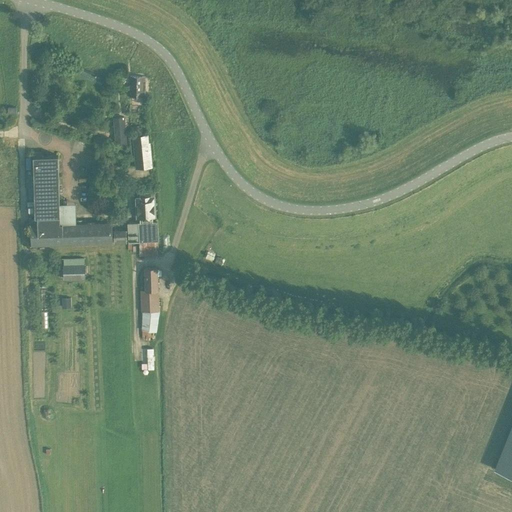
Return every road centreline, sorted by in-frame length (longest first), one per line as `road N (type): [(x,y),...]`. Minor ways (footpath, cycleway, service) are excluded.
road 1 (unclassified): [(31,0),(123,28),(160,49),(225,163),(282,206),(319,211),(384,199),(511,136)]
road 2 (track): [(147,0),(198,40),(254,138),(308,173),(365,165),(511,97)]
